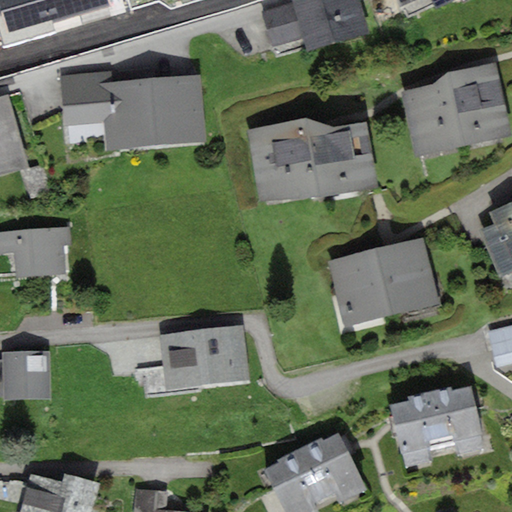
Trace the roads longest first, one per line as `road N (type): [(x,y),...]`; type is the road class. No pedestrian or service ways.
road 1 (residential): [(0,344),(251,323),(276,380),(293,387),(484,340)]
road 2 (residential): [(0,88),(231,18)]
road 3 (primary): [(376,511),(511,390)]
